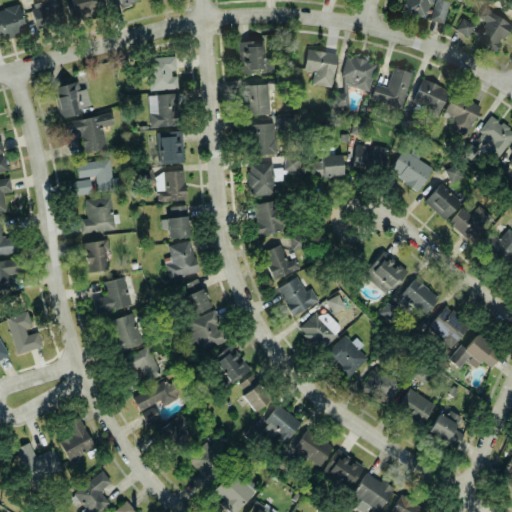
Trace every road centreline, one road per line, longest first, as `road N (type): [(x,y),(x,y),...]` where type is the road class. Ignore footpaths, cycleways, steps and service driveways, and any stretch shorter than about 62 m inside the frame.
road 1 (tertiary): [(202,0),(222,234),(264,334),(316,394),(488,511)]
road 2 (residential): [(16,68),(79,370),(116,436),(186,511)]
road 3 (residential): [(204,18),(275,13),(367,24),(511,85)]
road 4 (residential): [(204,18),(0,72)]
road 5 (residential): [(79,370),(8,385),(0,392),(5,412),(25,410),(79,370)]
road 6 (residential): [(374,216),(397,223),(511,318)]
road 7 (residential): [(511,378),(452,511)]
